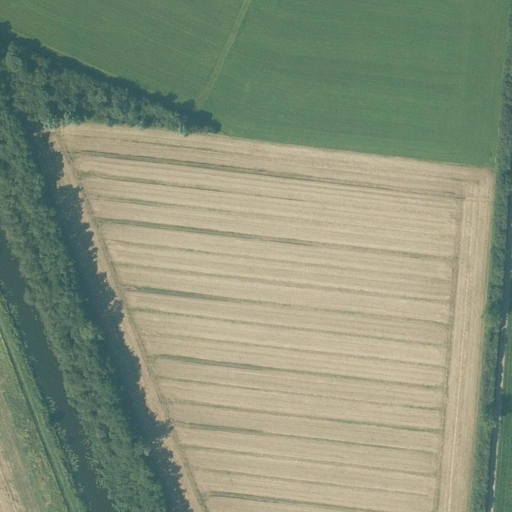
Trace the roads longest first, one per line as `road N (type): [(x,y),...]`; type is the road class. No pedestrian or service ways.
road 1 (track): [(0,20),(178,96),(204,82),(243,0)]
road 2 (track): [(0,342),(66,511)]
